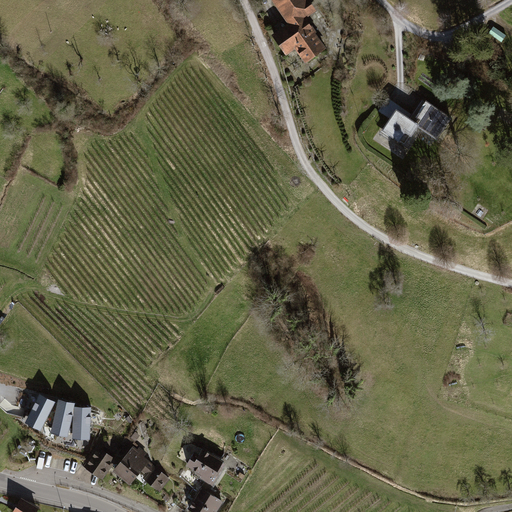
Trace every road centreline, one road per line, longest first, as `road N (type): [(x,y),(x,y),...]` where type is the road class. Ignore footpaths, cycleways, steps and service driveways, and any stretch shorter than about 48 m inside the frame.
road 1 (track): [(511,2),(444,34),(423,30),(382,0)]
road 2 (residential): [(149,511),(46,475),(17,487)]
